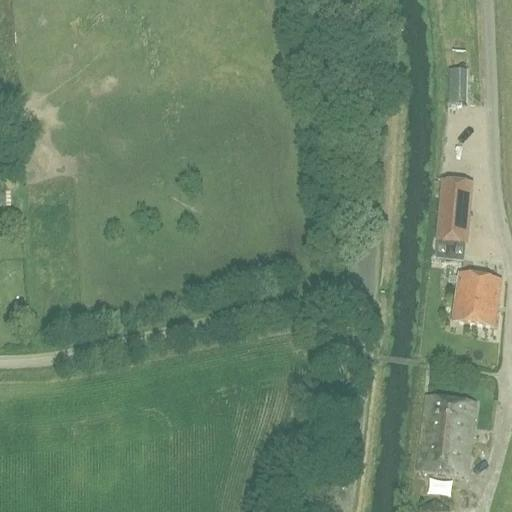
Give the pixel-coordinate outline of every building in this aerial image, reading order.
[(466,72),(448,72),(448,105),(466,105),(466,72)] [(438,243),(466,246),(471,186),(443,183),(438,243)] [(459,275),(452,323),(494,330),(502,281),(459,275)] [(416,474),(465,480),(475,404),(426,398),(416,474)] [(511,482),(500,479),(496,494),(510,498),(509,505),(511,505),(511,482)] [(425,511),(448,511),(445,496),(423,501),(425,511)]
